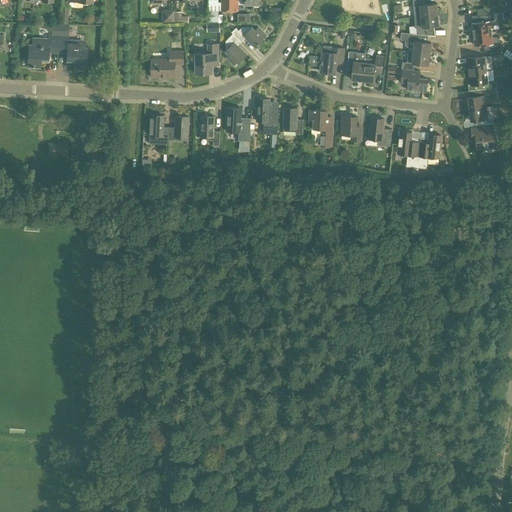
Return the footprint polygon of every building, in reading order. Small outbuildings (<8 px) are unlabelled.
[(259,7),(259,5),(261,5),(261,0),(222,0),(222,11),(238,11),(238,5),(254,5),(254,7),(259,7)] [(425,5),(424,0),(412,0),(413,6),(414,17),(421,16),(438,15),(437,3),(425,5)] [(174,10),(162,10),(163,22),(175,22),(174,10)] [(218,11),(208,11),(208,22),(218,22),(218,11)] [(484,21),(472,23),(474,34),(492,32),(491,21),(493,20),(494,20),(494,13),(490,14),(483,14),(483,17),(484,21)] [(421,16),(414,17),(415,28),(416,34),(433,36),(432,26),(439,26),(438,15),(421,16)] [(68,37),(68,25),(59,25),(58,36),(57,49),(68,49),(68,54),(67,54),(66,61),(74,61),(73,69),(86,69),(87,48),(84,48),(84,42),(68,41),(68,37)] [(233,34),(242,42),(246,38),(256,48),(264,39),(263,38),(266,35),(258,27),(255,31),(252,28),(242,28),(239,31),(236,28),(232,32),(233,34)] [(492,32),(474,34),(475,46),(490,44),(491,50),(501,49),(503,49),(502,43),(500,43),(499,37),(492,37),(492,32)] [(413,52),(430,54),(431,43),(417,41),(418,35),(401,33),(401,39),(406,40),(405,45),(409,47),(408,51),(413,52)] [(238,46),(242,42),(233,34),(226,41),(226,51),(229,54),(226,57),(234,65),(237,62),(238,63),(247,54),(238,46)] [(57,49),(58,36),(48,36),(48,40),(32,39),(32,45),(28,45),(27,66),(40,67),(40,59),(48,60),(48,53),(46,53),(46,48),(57,49)] [(211,65),(218,65),(218,44),(208,44),(208,53),(196,54),(197,73),(212,73),(211,65)] [(343,64),(344,48),(335,47),(335,53),(323,52),(321,72),(335,74),(336,63),(343,64)] [(175,78),(175,64),(183,64),(183,51),(170,51),(170,60),(151,60),(152,77),(166,77),(166,78),(175,78)] [(402,69),(403,69),(413,70),(414,63),(429,65),(430,54),(413,52),(408,51),(407,62),(402,62),(402,69)] [(365,63),(366,58),(366,53),(349,52),(347,66),(353,66),(352,80),(363,81),(365,63)] [(309,65),(320,66),(321,55),(310,54),(309,65)] [(365,63),(363,81),(374,82),(375,69),(383,70),(384,56),(376,55),(376,59),(366,58),(365,63)] [(491,56),(468,58),(469,67),(467,67),(468,72),(469,72),(486,70),(487,70),(493,69),(491,56)] [(389,69),(387,79),(395,80),(396,70),(389,69)] [(419,78),(420,71),(413,70),(403,69),(401,83),(408,83),(408,90),(426,92),(428,79),(419,78)] [(494,83),(493,69),(487,70),(486,70),(469,72),(468,72),(468,77),(470,76),(471,85),(478,84),(478,90),(492,88),(497,88),(497,82),(494,83)] [(478,90),(475,90),(476,96),(468,97),(469,109),(486,107),(486,101),(493,100),(492,88),(478,90)] [(277,134),(277,126),(278,109),(269,109),(270,99),(258,99),(257,121),(264,122),(263,134),(277,134)] [(490,107),(486,107),(469,109),(471,120),(475,120),(476,126),(494,124),(493,114),(490,112),(490,107)] [(250,141),(251,120),(241,120),(241,108),(227,108),(226,131),(227,131),(227,135),(234,136),(234,132),(239,132),(239,141),(250,141)] [(303,134),(303,120),(297,119),(298,108),(285,108),(284,131),(296,132),(296,134),(303,134)] [(332,137),(333,127),(327,127),(327,111),(310,110),(309,120),(314,120),(313,128),(312,128),(312,135),(320,140),(320,146),(332,147),(332,137)] [(169,140),(169,127),(163,127),(164,116),(151,115),(150,136),(156,136),(155,139),(169,140)] [(219,145),(220,131),(214,131),(215,117),(202,116),(201,136),(206,136),(206,140),(213,140),(213,145),(219,145)] [(362,141),(363,129),(357,129),(357,117),(341,116),(340,135),(352,135),(351,141),(362,141)] [(169,127),(169,140),(182,140),(182,137),(188,137),(189,117),(176,117),(175,127),(169,127)] [(390,146),(392,129),(383,129),(384,119),(371,118),(369,139),(378,140),(378,142),(385,143),(384,146),(390,146)] [(493,131),(492,125),(471,128),(473,137),(476,137),(477,149),(495,147),(494,131),(493,131)] [(418,160),(420,142),(411,141),(412,132),(400,131),(398,153),(407,155),(406,167),(417,168),(418,160)] [(418,160),(417,168),(427,169),(428,157),(439,158),(442,136),(430,134),(429,143),(420,142),(418,160)] [(66,157),(67,143),(48,142),(48,156),(66,157)]
